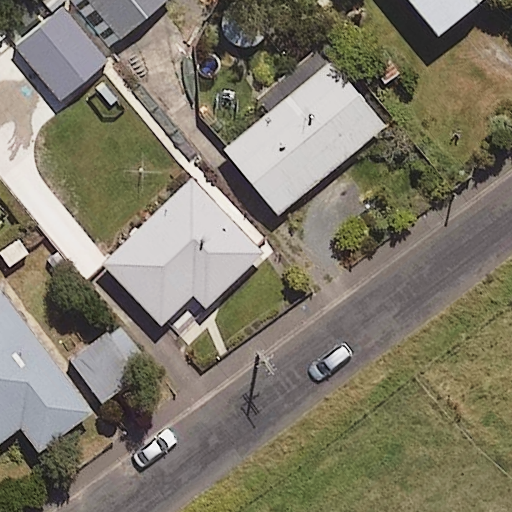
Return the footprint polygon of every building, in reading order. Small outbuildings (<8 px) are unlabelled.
[(72,0),(109,44),(161,0),(72,0)] [(471,0),(411,0),(436,29),(471,0)] [(383,124),(331,59),(224,146),(276,211),(383,124)] [(260,252),(188,175),(99,257),(159,322),(192,292),(204,305),(260,252)] [(96,405),(3,281),(0,283),(0,438),(19,424),(37,449),(96,405)] [(147,372),(118,326),(73,355),(101,400),(147,372)]
